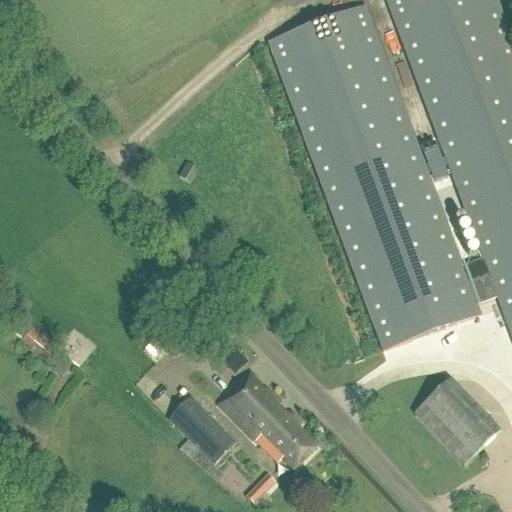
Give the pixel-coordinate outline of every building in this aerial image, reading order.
[(511,48),(494,0),(394,0),(387,3),(490,281),(468,290),(475,309),(498,301),(511,339),(511,48)] [(364,11),(269,46),(384,355),(479,319),(475,309),(468,290),(364,11)] [(173,324),(192,344),(211,326),(193,307),(173,324)] [(21,344),(46,364),(54,354),(29,333),(21,344)] [(47,370),(61,381),(72,367),(57,356),(47,370)] [(317,451),(299,433),(302,429),(251,378),(220,409),(273,461),(277,457),(294,474),(317,451)] [(414,418),(464,471),(501,435),(451,383),(414,418)] [(202,459),(214,469),(237,447),(192,401),(169,424),(202,459)] [(268,479),(258,489),(264,495),(274,486),(268,479)]
